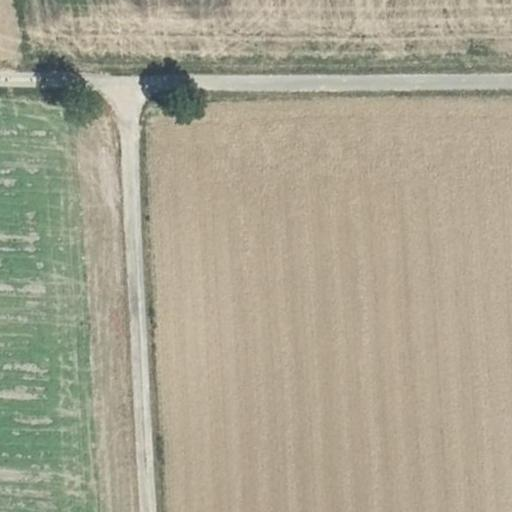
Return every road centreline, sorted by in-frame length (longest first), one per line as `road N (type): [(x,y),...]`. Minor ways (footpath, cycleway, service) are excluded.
road 1 (track): [(0,78),(123,85),(511,80)]
road 2 (track): [(146,511),(123,85)]
